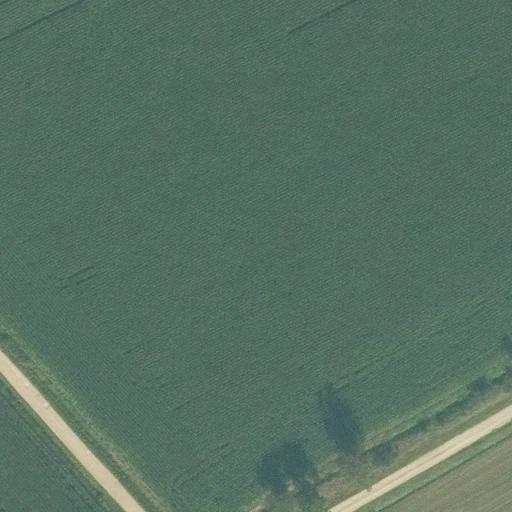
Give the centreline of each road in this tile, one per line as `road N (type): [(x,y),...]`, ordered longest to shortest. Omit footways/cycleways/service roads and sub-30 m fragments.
road 1 (track): [(0,354),(137,511)]
road 2 (track): [(336,511),(511,411)]
